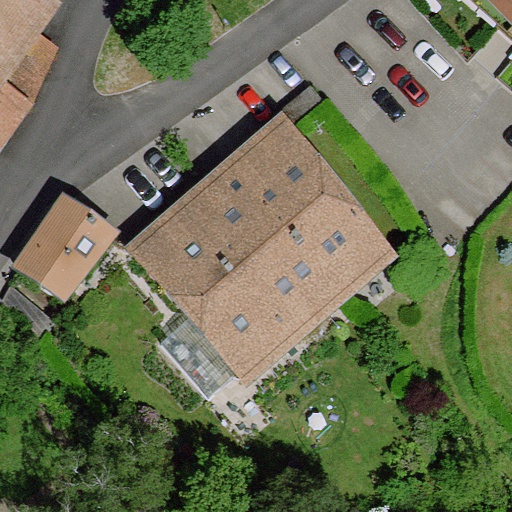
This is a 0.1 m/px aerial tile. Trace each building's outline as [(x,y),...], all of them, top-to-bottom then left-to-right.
[(0,0),(0,142),(24,108),(0,90),(0,76),(31,35),(50,8),(37,0),(0,0)] [(511,0),(496,0),(511,15),(511,0)] [(0,76),(0,90),(24,108),(53,50),(31,35),(0,76)] [(278,132),(135,253),(240,378),(383,258),(278,132)] [(62,204),(15,272),(60,301),(108,238),(62,204)]
